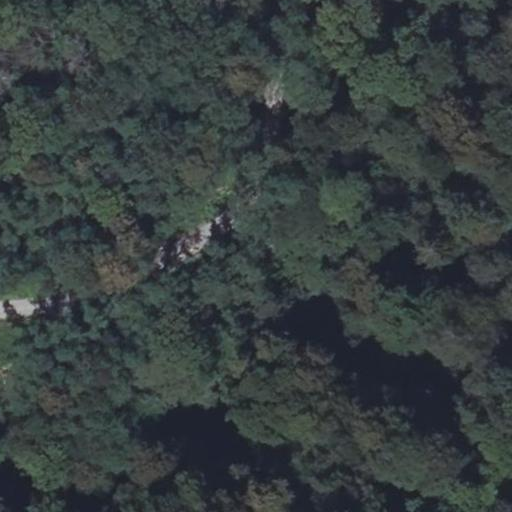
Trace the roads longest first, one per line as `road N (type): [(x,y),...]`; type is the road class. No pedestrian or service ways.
road 1 (unclassified): [(0,304),(106,284),(172,256),(251,196),(276,134),(275,23),(285,0)]
road 2 (track): [(223,221),(0,236)]
